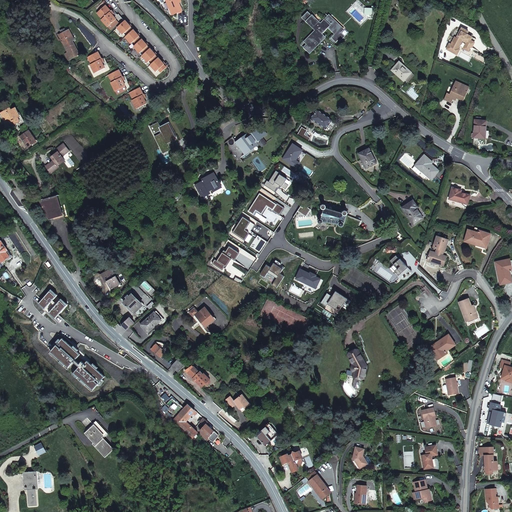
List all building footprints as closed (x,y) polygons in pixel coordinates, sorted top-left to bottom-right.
[(179,3),(181,2),(180,0),(166,0),(172,15),(182,11),(179,3)] [(105,5),(97,13),(102,19),(101,20),(108,27),(118,18),(112,10),(111,11),(105,5)] [(304,48),(309,53),(323,39),(322,38),(324,36),(322,34),(328,28),(334,34),(331,37),(336,43),(338,40),(340,42),(344,37),(341,33),(343,31),(329,17),(321,25),(308,12),(302,17),(307,22),(316,30),(305,42),(307,45),(304,48)] [(128,23),(125,20),(117,27),(123,34),(125,31),(128,34),(133,30),(131,27),(128,23)] [(450,43),(447,48),(453,52),(454,49),(455,49),(461,40),(462,40),(466,42),(463,48),(468,51),(471,46),(472,47),(476,38),(467,33),(468,31),(461,27),(459,33),(460,34),(458,38),(457,37),(455,36),(451,44),(450,43)] [(71,42),(74,40),(69,30),(66,32),(64,29),(60,31),(62,34),(59,35),(68,53),(65,54),(69,60),(78,56),(71,42)] [(137,33),(133,29),(133,30),(128,34),(126,36),(131,43),(134,41),(136,44),(141,39),(139,37),(140,36),(137,33)] [(145,42),(142,38),(141,39),(136,44),(134,46),(140,53),(142,50),(145,53),(150,48),(148,46),(148,45),(145,42)] [(454,49),(453,52),(457,54),(460,49),(458,48),(462,40),(461,40),(455,49),(454,49)] [(154,52),(150,48),(145,53),(143,55),(149,62),(151,60),(153,63),(159,58),(156,55),(157,55),(154,52)] [(102,59),(98,52),(94,54),(88,57),(92,64),(91,65),(95,73),(105,68),(101,60),(102,59)] [(162,61),(159,58),(153,63),(151,65),(157,72),(159,69),(162,72),(167,68),(164,65),(165,64),(162,61)] [(400,62),(392,70),(404,81),(406,79),(412,73),(400,62)] [(123,77),(119,70),(109,75),(113,82),(112,83),(116,92),(126,86),(122,78),(123,77)] [(414,75),(412,73),(406,79),(409,82),(414,75)] [(469,88),(456,81),(450,94),(447,93),(444,99),(452,103),(453,99),(455,96),(456,96),(456,97),(463,101),(469,88)] [(144,95),(140,87),(130,93),(134,100),(133,100),(137,109),(147,104),(143,95),(144,95)] [(17,114),(19,113),(16,107),(11,110),(10,108),(0,113),(4,120),(8,118),(12,125),(16,123),(16,124),(21,121),(17,114)] [(330,121),(331,120),(316,110),(310,119),(325,129),(331,131),(336,124),(330,121)] [(485,139),(487,121),(481,121),(476,120),(475,120),(474,134),(472,134),(472,137),(485,139)] [(169,122),(168,123),(176,139),(177,138),(169,122)] [(172,141),(176,139),(168,123),(161,126),(160,123),(152,127),(156,134),(161,132),(162,135),(157,137),(164,151),(170,148),(175,146),(172,141)] [(251,135),(247,138),(245,136),(236,142),(234,144),(230,139),(224,144),(239,163),(242,161),(240,158),(244,155),(258,144),(256,142),(257,141),(258,142),(260,140),(261,141),(259,142),(262,146),(266,143),(262,137),(267,134),(261,126),(250,134),(251,135)] [(310,138),(304,135),(307,130),(302,128),(297,135),(308,142),(310,138)] [(28,148),(37,142),(29,131),(26,133),(25,131),(23,133),(24,135),(21,137),(28,148)] [(62,157),(69,151),(64,144),(56,150),(58,152),(51,157),(54,161),(46,167),(51,173),(59,167),(58,166),(64,161),(62,157)] [(282,159),(296,168),(299,163),(295,160),(302,150),(293,144),(282,159)] [(366,169),(376,163),(369,149),(359,154),(366,169)] [(429,162),(431,160),(424,155),(415,165),(431,180),(439,171),(431,164),(429,162)] [(280,173),(276,170),(268,181),(267,180),(264,184),(274,191),(279,185),(285,189),(288,185),(284,182),(287,179),(280,174),(280,173)] [(214,191),(221,187),(214,173),(206,177),(202,179),(203,181),(195,185),(201,195),(206,193),(207,195),(210,193),(209,191),(212,189),(214,191)] [(461,193),(462,190),(452,187),(449,199),(468,205),(470,195),(461,193)] [(274,203),(260,194),(248,212),(253,215),(256,211),(257,212),(261,214),(267,206),(273,210),(272,211),(279,216),(284,208),(277,203),(276,205),(274,203)] [(63,215),(57,196),(40,201),(42,207),(45,206),(49,219),(63,215)] [(417,208),(418,208),(413,201),(402,208),(413,225),(423,218),(417,208)] [(307,216),(311,210),(304,205),(302,208),(301,207),(298,211),(300,213),(301,211),(307,216)] [(344,212),(343,213),(326,208),(326,207),(325,205),(324,205),(322,206),(321,207),(322,209),(324,209),(321,219),(320,219),(320,220),(319,220),(318,221),(318,222),(319,223),(320,224),(321,224),(322,223),(323,223),(323,222),(339,224),(339,225),(340,226),(341,227),(342,227),(343,227),(344,226),(357,231),(361,221),(347,215),(348,213),(347,211),(345,211),(344,212)] [(251,231),(255,225),(243,217),(232,233),(244,241),(249,234),(252,236),(254,233),(251,231)] [(479,230),(478,233),(468,230),(465,242),(476,245),(476,243),(487,246),(491,234),(479,230)] [(252,236),(249,234),(244,241),(248,243),(253,237),(252,236)] [(444,251),(448,240),(437,236),(433,247),(437,249),(436,253),(430,251),(427,260),(437,264),(437,261),(444,264),(446,257),(442,255),(441,255),(442,251),(444,251)] [(8,251),(2,241),(0,242),(0,259),(2,262),(10,257),(6,252),(8,251)] [(235,261),(240,253),(229,247),(225,252),(223,251),(217,261),(214,260),(212,264),(222,271),(224,268),(225,269),(232,259),(235,261)] [(397,269),(395,271),(399,276),(408,267),(400,259),(399,259),(396,255),(390,261),(393,264),(397,269)] [(511,271),(511,269),(510,259),(497,262),(500,273),(498,273),(500,285),(511,282),(510,272),(511,271)] [(280,274),(284,268),(280,266),(281,264),(276,260),(271,268),(267,265),(260,275),(265,278),(268,273),(277,279),(272,286),(277,289),(285,277),(280,274)] [(111,289),(121,284),(112,269),(102,274),(106,282),(107,282),(111,289)] [(318,285),(321,279),(316,277),(316,275),(311,273),(310,274),(300,269),(296,279),(314,288),(316,284),(318,285)] [(49,289),(37,303),(43,308),(56,295),(49,289)] [(333,297),(327,293),(321,303),(326,307),(328,303),(336,309),(339,304),(346,309),(352,301),(336,291),(333,297)] [(142,307),(144,305),(133,295),(123,304),(133,314),(141,306),(142,307)] [(152,308),(156,305),(146,295),(142,298),(152,308)] [(65,304),(59,298),(47,312),(54,318),(65,304)] [(476,312),(474,313),(471,306),(469,299),(459,302),(463,312),(466,322),(478,318),(476,312)] [(206,327),(215,319),(205,308),(199,313),(195,308),(190,313),(193,317),(196,314),(197,315),(196,315),(206,327)] [(148,332),(162,320),(155,312),(141,325),(148,332)] [(127,330),(134,324),(130,318),(122,326),(127,330)] [(449,334),(438,341),(439,343),(430,349),(437,360),(448,353),(446,351),(456,345),(449,334)] [(77,354),(61,339),(48,352),(67,368),(71,361),(77,367),(72,372),(91,390),(102,377),(77,354)] [(162,351),(163,350),(156,344),(151,349),(161,357),(164,353),(162,351)] [(366,367),(365,366),(363,363),(364,362),(357,350),(348,355),(354,365),(353,365),(352,366),(352,368),(352,369),(353,371),(354,371),(355,372),(354,377),(357,377),(357,379),(354,380),(353,385),(353,386),(355,388),(358,389),(360,387),(362,382),(360,379),(360,378),(364,379),(366,367)] [(179,372),(185,366),(178,359),(172,366),(179,372)] [(511,362),(502,360),(500,367),(504,369),(502,378),(506,380),(507,381),(511,383),(511,382),(511,367),(509,367),(511,362)] [(202,387),(210,380),(204,373),(203,374),(201,372),(200,372),(194,367),(188,373),(202,387)] [(457,387),(456,377),(446,379),(447,385),(449,395),(458,394),(456,387),(457,387)] [(245,408),(250,404),(242,395),(234,401),(230,397),(227,400),(232,407),(236,404),(240,409),(243,406),(245,408)] [(490,424),(501,427),(502,420),(505,421),(507,413),(500,411),(501,405),(491,402),(490,409),(494,410),(490,424)] [(186,422),(196,411),(188,405),(172,422),(192,440),(198,433),(186,422)] [(435,416),(436,415),(434,408),(422,410),(426,428),(436,425),(434,416),(435,416)] [(216,439),(219,436),(206,424),(208,422),(204,418),(201,421),(203,423),(199,428),(201,430),(200,430),(203,432),(200,435),(207,442),(208,441),(210,439),(213,442),(216,439)] [(105,435),(94,424),(85,433),(94,443),(92,444),(105,458),(114,449),(103,437),(105,435)] [(273,435),(277,432),(270,424),(257,434),(256,435),(265,446),(271,441),(269,439),(270,438),(273,435)] [(40,455),(47,451),(42,443),(35,446),(40,455)] [(430,456),(438,455),(436,446),(425,448),(426,455),(425,455),(425,458),(422,459),(424,469),(433,468),(432,459),(431,459),(430,456)] [(354,460),(360,469),(366,465),(368,464),(364,458),(363,456),(364,449),(356,447),(353,459),(354,460)] [(494,447),(480,448),(480,456),(485,456),(486,456),(487,465),(485,465),(486,472),(493,472),(492,462),(494,462),(494,455),(494,447)] [(301,458),(303,457),(300,451),(296,453),(293,452),(292,454),(288,456),(288,454),(280,457),(283,464),(288,462),(289,462),(291,466),(290,467),(292,472),(299,470),(297,467),(301,465),(302,461),(301,458)] [(494,462),(492,462),(493,472),(486,472),(486,474),(498,474),(498,461),(494,462)] [(35,485),(37,485),(36,471),(24,472),(25,487),(27,487),(28,491),(29,506),(37,505),(36,489),(34,489),(33,485),(35,485)] [(319,495),(322,499),(331,492),(314,471),(305,478),(310,484),(319,495)] [(430,493),(428,492),(428,489),(425,479),(413,482),(416,492),(414,492),(416,499),(423,497),(424,502),(432,500),(430,493)] [(366,500),(367,486),(358,485),(357,494),(357,496),(355,496),(355,503),(363,504),(363,500),(366,500)] [(496,497),(495,488),(486,489),(487,500),(489,499),(489,504),(490,507),(492,509),(499,508),(498,497),(496,497)]
